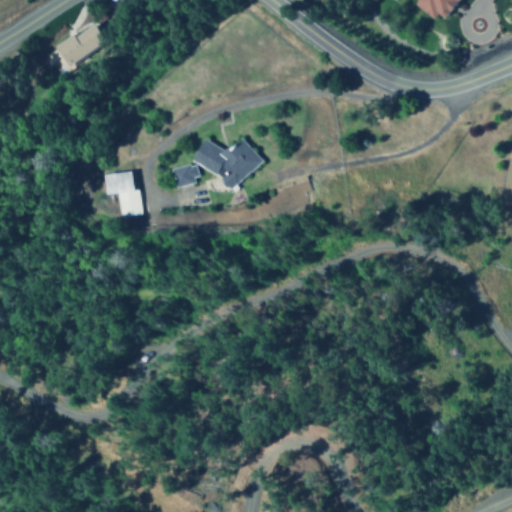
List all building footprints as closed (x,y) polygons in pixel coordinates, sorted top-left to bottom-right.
[(452,0),(413,0),(410,4),(430,19),(434,13),(439,17),(452,0)] [(52,44),(62,64),(102,43),(92,23),(52,44)] [(191,152),(223,191),(259,161),(238,136),(218,153),(207,139),(191,152)] [(191,163),(170,168),(174,187),(195,182),(191,163)] [(103,195),(116,193),(119,217),(139,215),(136,189),(132,189),(130,171),(100,174),(103,195)]
